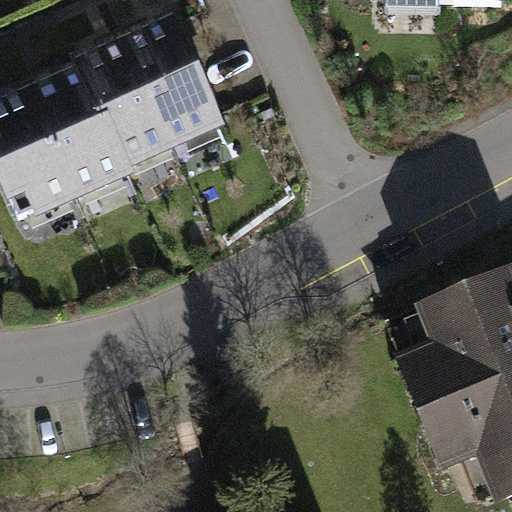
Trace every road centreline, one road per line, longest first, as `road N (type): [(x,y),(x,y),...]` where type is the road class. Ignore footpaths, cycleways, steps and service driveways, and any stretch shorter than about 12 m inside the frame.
road 1 (residential): [(364,220),(163,327),(73,352),(0,358)]
road 2 (residential): [(364,220),(259,0)]
road 3 (residential): [(511,144),(364,220)]
